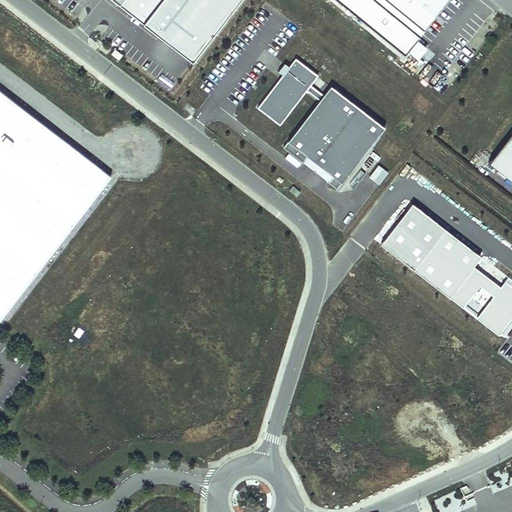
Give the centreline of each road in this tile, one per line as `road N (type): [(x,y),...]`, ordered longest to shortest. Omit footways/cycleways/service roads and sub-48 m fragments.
road 1 (unclassified): [(18,0),(307,227),(319,281),(265,460)]
road 2 (unclassified): [(372,511),(511,446)]
